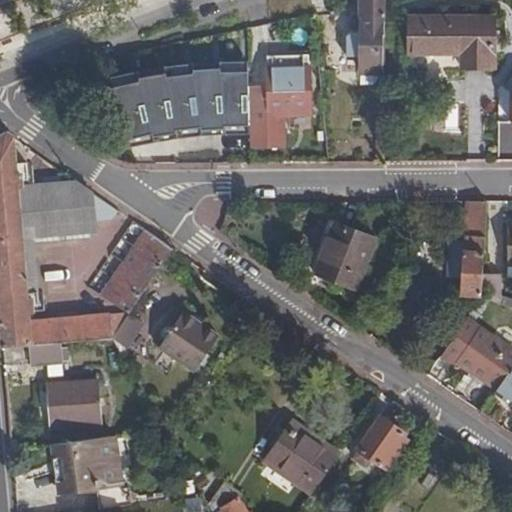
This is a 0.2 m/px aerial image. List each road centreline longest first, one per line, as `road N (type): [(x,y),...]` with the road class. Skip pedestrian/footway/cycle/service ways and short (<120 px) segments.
road 1 (residential): [(511,458),(150,208)]
road 2 (residential): [(511,183),(193,183),(169,190),(150,208)]
road 3 (residential): [(32,67),(205,0)]
road 4 (residential): [(150,208),(22,121)]
